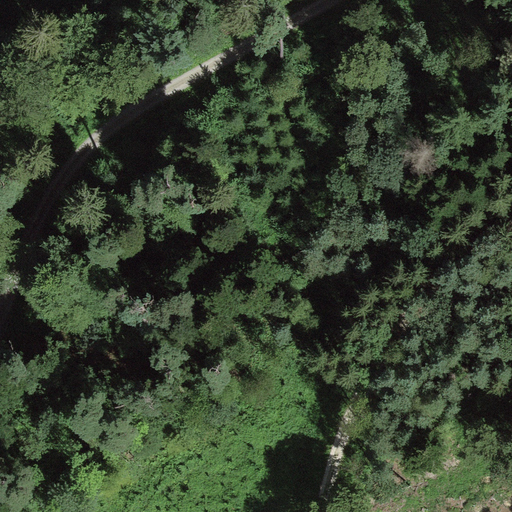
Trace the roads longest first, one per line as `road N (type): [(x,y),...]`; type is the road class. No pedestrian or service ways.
road 1 (track): [(0,289),(59,174),(125,120),(325,0)]
road 2 (track): [(324,511),(340,439),(405,313),(441,273),(511,225)]
